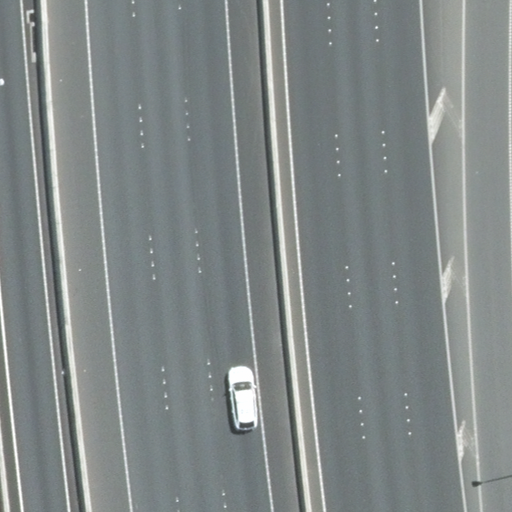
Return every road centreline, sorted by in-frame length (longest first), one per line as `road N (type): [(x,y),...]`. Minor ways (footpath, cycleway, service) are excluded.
road 1 (motorway): [(44,511),(0,0)]
road 2 (motorway): [(224,511),(182,0)]
road 3 (motorway): [(344,0),(381,511)]
road 4 (motorway): [(496,0),(491,259),(506,511)]
